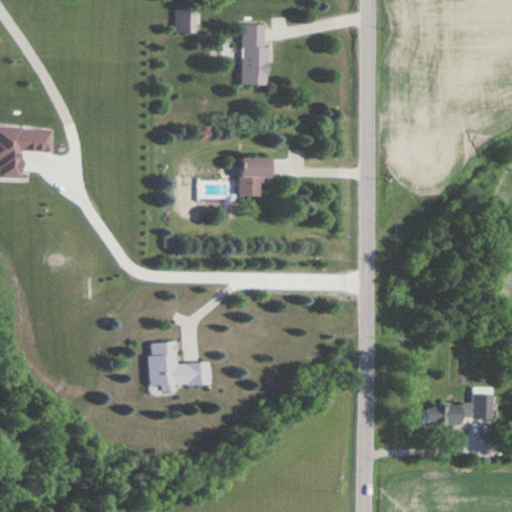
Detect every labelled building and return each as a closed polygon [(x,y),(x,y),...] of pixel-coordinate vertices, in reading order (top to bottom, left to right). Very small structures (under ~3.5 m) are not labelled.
[(195,9),(175,9),(175,33),(195,33),(195,9)] [(241,85),(266,85),(266,25),(241,25),(241,85)] [(238,196),(260,196),(260,177),(271,177),(271,157),(238,157),(238,196)] [(176,364),(175,342),(148,343),(150,388),(210,386),(209,363),(176,364)] [(461,426),(461,419),(491,419),(492,387),(471,386),(471,405),(422,404),(422,425),(461,426)]
